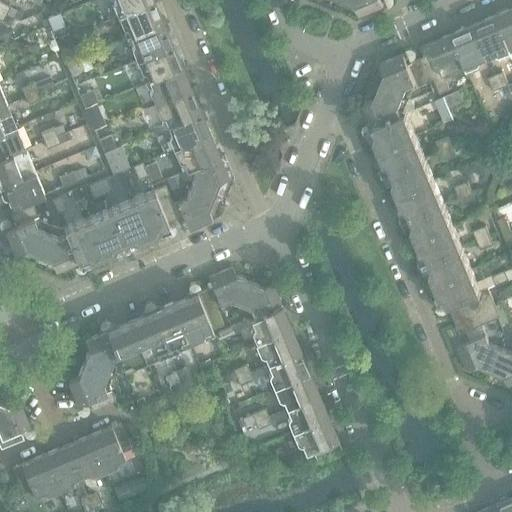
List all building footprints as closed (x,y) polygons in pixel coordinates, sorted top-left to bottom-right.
[(0,0),(0,10),(6,14),(10,6),(0,0)] [(154,0),(153,0),(114,0),(113,3),(118,15),(154,0)] [(163,22),(154,0),(118,15),(123,27),(126,28),(127,28),(130,36),(163,22)] [(386,0),(346,0),(356,4),(359,13),(383,3),(383,2),(386,0)] [(511,7),(496,14),(511,51),(511,50),(511,7)] [(64,24),(59,13),(48,18),(53,29),(64,24)] [(511,51),(496,14),(474,23),(488,56),(495,53),(495,54),(500,56),(511,51)] [(173,45),(163,22),(130,36),(134,43),(133,44),(131,48),(136,60),(173,45)] [(488,56),(474,23),(452,33),(467,69),(479,64),(480,60),(480,59),(488,56)] [(467,69),(452,33),(428,42),(442,75),(450,72),(451,73),(455,74),(467,69)] [(442,75),(428,42),(420,46),(424,58),(420,60),(419,58),(412,61),(411,58),(408,53),(405,54),(404,53),(380,63),(384,72),(378,86),(408,98),(412,88),(433,79),(439,93),(448,89),(442,75)] [(182,67),(173,45),(136,60),(141,71),(145,73),(146,72),(149,81),(182,67)] [(191,90),(182,67),(149,81),(152,88),(151,88),(150,92),(155,105),(191,90)] [(508,84),(503,71),(495,75),(501,88),(508,84)] [(501,88),(495,75),(488,78),(494,91),(501,88)] [(39,91),(36,84),(23,89),(26,96),(39,91)] [(415,134),(406,112),(404,108),(408,98),(378,86),(373,99),(363,103),(369,117),(367,118),(367,120),(368,122),(372,132),(379,149),(415,134)] [(97,102),(92,90),(80,95),(85,107),(97,102)] [(201,112),(191,90),(155,105),(160,116),(163,117),(164,117),(168,125),(201,112)] [(465,103),(459,90),(444,96),(450,109),(465,103)] [(42,99),(39,91),(26,96),(29,104),(42,99)] [(0,132),(16,126),(6,103),(0,106),(0,132)] [(210,134),(201,112),(168,125),(171,133),(170,134),(168,137),(173,149),(210,134)] [(510,132),(511,128),(511,123),(504,119),(500,127),(510,132)] [(62,125),(54,128),(41,133),(44,141),(57,135),(65,132),(62,125)] [(0,158),(25,148),(16,126),(0,132),(0,158)] [(219,157),(210,134),(173,149),(178,161),(183,162),(187,171),(191,169),(219,157)] [(434,179),(415,134),(379,149),(390,177),(397,194),(434,179)] [(60,142),(57,135),(44,141),(47,148),(60,142)] [(116,147),(111,135),(99,140),(104,152),(116,147)] [(453,145),(449,136),(436,141),(439,151),(453,145)] [(121,145),(116,147),(104,152),(113,174),(130,167),(121,145)] [(456,155),(453,145),(439,151),(443,160),(456,155)] [(0,184),(34,171),(25,148),(0,158),(0,184)] [(228,178),(219,157),(191,169),(194,176),(190,186),(214,196),(219,182),(228,178)] [(162,176),(156,161),(146,166),(152,180),(162,176)] [(148,175),(142,162),(133,166),(139,179),(148,175)] [(63,186),(88,175),(84,166),(59,176),(63,186)] [(44,194),(34,171),(0,184),(0,190),(3,197),(6,199),(7,198),(11,207),(44,194)] [(185,185),(180,174),(168,179),(173,190),(185,185)] [(112,190),(106,177),(96,181),(102,194),(112,190)] [(453,224),(434,179),(397,194),(416,238),(453,224)] [(102,194),(96,181),(88,184),(93,198),(102,194)] [(471,190),(467,181),(455,186),(458,195),(471,190)] [(178,215),(172,202),(164,184),(131,198),(146,235),(169,226),(167,222),(179,217),(178,215)] [(208,209),(214,196),(190,186),(186,197),(172,202),(178,215),(182,214),(188,229),(212,219),(208,209)] [(475,199),(471,190),(458,195),(462,205),(475,199)] [(67,209),(61,195),(52,199),(57,213),(67,209)] [(146,235),(131,198),(85,217),(101,254),(146,235)] [(37,254),(50,224),(40,221),(33,204),(10,214),(13,221),(5,224),(6,228),(5,229),(15,252),(24,248),(37,254)] [(101,254),(85,217),(59,228),(50,224),(37,254),(51,259),(55,269),(69,263),(70,265),(72,266),(101,254)] [(511,230),(505,217),(498,220),(503,233),(511,230)] [(471,268),(453,224),(416,238),(423,256),(428,266),(430,271),(435,283),(471,268)] [(496,231),(493,224),(487,226),(490,234),(496,231)] [(490,235),(486,225),(473,230),(477,240),(490,235)] [(511,244),(511,232),(511,230),(503,233),(509,246),(511,244)] [(494,245),(490,235),(477,240),(481,250),(494,245)] [(240,305),(250,281),(236,275),(232,266),(208,276),(213,288),(220,305),(229,301),(240,305)] [(480,290),(471,268),(435,283),(442,300),(444,306),(448,305),(460,333),(500,316),(488,287),(480,290)] [(508,279),(504,270),(491,275),(496,285),(508,279)] [(281,305),(277,295),(272,283),(263,286),(250,281),(240,305),(249,309),(253,316),(281,305)] [(511,295),(511,290),(510,286),(498,292),(502,300),(511,295)] [(224,324),(217,306),(220,305),(213,288),(209,289),(208,287),(196,292),(195,288),(187,292),(186,294),(187,296),(174,302),(189,338),(201,333),(203,330),(202,328),(210,325),(212,328),(224,324)] [(189,338),(174,302),(160,307),(159,305),(157,304),(145,309),(143,310),(142,312),(143,314),(130,320),(145,356),(157,351),(158,348),(158,347),(174,340),(175,341),(178,343),(189,338)] [(291,327),(285,314),(281,305),(253,316),(248,318),(252,326),(251,327),(249,330),(254,343),(291,327)] [(145,356),(130,320),(116,326),(115,324),(113,323),(111,324),(99,329),(98,331),(99,333),(85,339),(88,349),(83,362),(114,374),(118,364),(130,359),(130,360),(133,361),(145,356)] [(234,334),(231,327),(218,332),(221,339),(234,334)] [(300,349),(297,342),(291,327),(254,343),(259,354),(263,356),(264,355),(267,363),(300,349)] [(491,371),(501,347),(490,342),(486,333),(457,345),(467,369),(477,365),(491,371)] [(511,383),(511,350),(510,351),(501,347),(491,371),(504,376),(508,385),(511,383)] [(309,372),(304,358),(300,349),(267,363),(270,371),(269,371),(268,375),(273,387),(309,372)] [(213,367),(210,359),(199,363),(203,371),(213,367)] [(115,400),(109,384),(114,374),(83,362),(78,375),(68,379),(78,403),(79,402),(81,406),(89,403),(92,410),(115,400)] [(250,371),(246,364),(234,370),(237,377),(250,371)] [(253,378),(250,371),(237,377),(240,384),(253,378)] [(319,394),(315,386),(309,372),(273,387),(278,399),(281,400),(282,400),(286,408),(319,394)] [(180,381),(177,373),(167,377),(170,384),(180,381)] [(329,417),(322,402),(319,394),(286,408),(289,415),(288,416),(286,420),(291,432),(329,417)] [(29,424),(19,400),(9,404),(0,400),(0,447),(1,448),(24,439),(21,431),(19,428),(29,424)] [(246,425),(269,415),(266,408),(243,418),(246,425)] [(249,432),(272,422),(269,415),(246,425),(249,432)] [(342,448),(329,417),(291,432),(296,444),(300,445),(301,445),(305,453),(312,450),(316,459),(342,448)] [(131,447),(121,424),(120,422),(88,435),(104,472),(116,467),(117,463),(117,462),(126,458),(123,451),(131,447)] [(104,472),(88,435),(66,444),(81,477),(88,474),(88,475),(93,477),(104,472)] [(81,477),(66,444),(44,453),(47,460),(60,490),(72,485),(73,482),(73,481),(81,477)] [(60,490),(47,460),(44,453),(12,467),(23,493),(30,489),(33,497),(42,493),(43,494),(47,495),(48,495),(60,490)] [(144,475),(114,488),(119,501),(149,488),(144,475)] [(101,505),(95,492),(88,495),(94,508),(101,505)] [(94,508),(88,495),(80,499),(86,511),(94,508)] [(511,511),(511,496),(499,502),(502,511),(511,511)] [(502,511),(499,502),(475,511),(502,511)]
